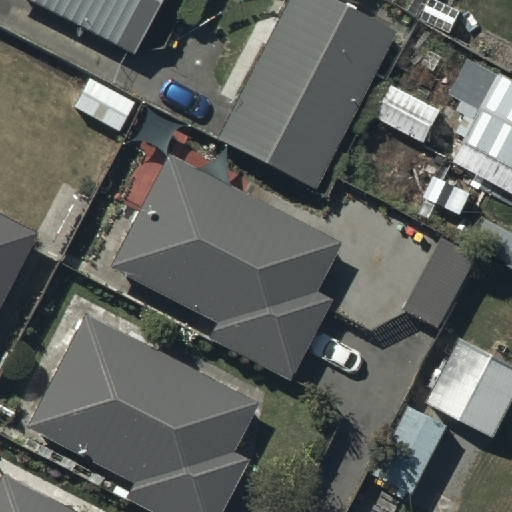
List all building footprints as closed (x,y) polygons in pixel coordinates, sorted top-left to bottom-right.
[(157,0),(35,0),(132,50),(157,0)] [(284,0),(216,130),(318,183),(400,26),(349,0),(284,0)] [(467,140),(511,163),(511,81),(501,75),(467,140)] [(133,100),(90,76),(74,104),(117,128),(133,100)] [(379,110),(429,136),(442,111),(392,85),(379,110)] [(203,336),(285,379),(327,300),(309,291),(336,239),(170,152),(109,268),(211,320),(203,336)] [(0,301),(35,234),(0,215),(0,301)] [(120,498),(147,511),(217,511),(244,461),(226,452),(254,400),(87,314),(27,429),(128,482),(120,498)] [(429,403),(493,436),(511,398),(511,363),(462,338),(429,403)] [(375,475),(413,494),(448,424),(410,406),(375,475)] [(77,511),(6,475),(0,485),(0,511),(77,511)] [(511,511),(511,500),(500,494),(490,511),(511,511)]
